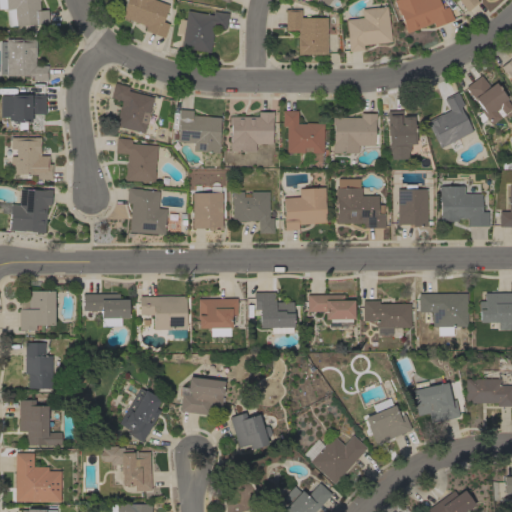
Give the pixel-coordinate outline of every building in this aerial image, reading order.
[(7,26),(5,8),(0,8),(0,0),(38,0),(39,10),(46,9),(48,23),(28,25),(28,24),(15,26),(15,25),(7,26)] [(119,16),(124,0),(154,0),(168,5),(162,21),(168,24),(163,37),(144,30),(145,26),(119,16)] [(311,0),(323,8),(328,0),(311,0)] [(438,0),(441,8),(447,6),(447,8),(448,8),(451,15),(453,19),(433,27),(432,22),(405,33),(392,0),(438,0)] [(476,0),(478,2),(466,11),(463,7),(457,0),(476,0)] [(326,17),(326,54),(296,54),(296,36),(297,36),(297,30),(285,30),(284,9),(300,9),(301,3),(315,8),(313,16),(300,12),(300,17),(326,17)] [(386,6),(387,16),(390,41),(362,45),(362,49),(347,51),(347,46),(346,37),(347,37),(345,20),(346,19),(361,17),(360,9),(386,6)] [(174,34),(177,18),(184,19),(186,10),(212,15),(212,11),(227,14),(225,28),(213,26),(211,35),(212,35),(209,52),(179,47),(180,41),(181,35),(174,34)] [(0,73),(0,42),(5,42),(5,39),(29,39),(29,38),(35,38),(35,56),(34,56),(34,65),(47,65),(46,81),(41,80),(31,80),(32,76),(27,76),(5,75),(5,73),(0,73)] [(511,79),(510,77),(509,78),(503,70),(503,71),(499,67),(511,57),(511,58),(511,79)] [(478,122),(473,116),(480,111),(479,111),(481,109),(468,92),(464,87),(479,76),(480,75),(488,86),(492,83),(511,108),(503,114),(499,108),(495,110),(500,117),(490,125),(485,117),(478,122)] [(143,133),(114,125),(118,109),(119,109),(121,100),(109,97),(113,83),(128,87),(127,90),(152,97),(151,103),(150,103),(143,133)] [(439,147),(425,121),(441,113),(441,114),(449,110),(443,99),(456,92),(459,97),(463,105),(459,107),(471,131),(439,147)] [(24,128),(16,128),(17,121),(10,121),(10,120),(6,120),(6,116),(0,116),(0,95),(10,95),(10,94),(38,95),(38,94),(44,94),(44,114),(30,114),(29,121),(24,121),(24,128)] [(219,117),(218,137),(217,152),(192,150),(192,142),(176,141),(178,120),(177,120),(178,109),(191,110),(191,115),(219,117)] [(319,162),(301,162),(301,152),(285,152),(285,126),(281,126),(281,116),(281,110),(296,111),(296,123),(305,123),(322,123),(322,128),(322,153),(319,152),(319,162)] [(411,116),(411,124),(414,124),(414,131),(414,143),(409,143),(409,151),(388,151),(388,144),(387,129),(386,116),(386,110),(405,110),(406,116),(411,116)] [(257,116),(257,111),(272,111),(272,116),(272,125),(271,125),(271,143),(254,143),(254,151),(229,151),(229,116),(257,116)] [(360,117),(360,112),(375,112),(375,118),(374,127),(373,127),(373,133),(376,133),(376,143),(373,143),(373,145),(357,145),(357,153),(331,152),(331,117),(360,117)] [(33,137),(39,137),(39,153),(38,153),(38,164),(51,164),(51,179),(45,179),(45,178),(36,178),(36,174),(9,174),(9,157),(4,157),(4,147),(7,147),(7,142),(10,142),(10,137),(33,137)] [(153,182),(129,180),(123,180),(125,163),(126,163),(126,153),(114,152),(115,137),(120,138),(130,139),(130,143),(156,145),(153,182)] [(480,193),(480,210),(481,210),(481,211),(487,211),(487,220),(487,226),(467,225),(467,218),(456,218),(456,221),(438,220),(438,185),(463,186),(463,193),(480,193)] [(511,185),(511,226),(497,226),(497,221),(498,221),(498,211),(508,211),(508,185),(511,185)] [(209,186),(218,186),(218,192),(221,192),(221,224),(221,230),(206,230),(206,228),(191,228),(190,223),(191,223),(191,193),(209,192),(209,186)] [(128,231),(130,203),(125,202),(126,187),(131,188),(140,189),(157,191),(157,192),(158,192),(157,208),(165,209),(163,234),(128,231)] [(298,196),(298,189),(324,187),(324,193),(323,193),(325,222),(297,224),(297,229),(283,230),(282,215),(283,215),(282,197),(298,196)] [(360,187),(360,195),(377,195),(377,213),(383,213),(383,222),(384,222),(384,227),(363,227),(363,222),(334,222),(334,187),(360,187)] [(0,212),(0,202),(10,203),(10,204),(18,205),(19,188),(29,189),(29,188),(46,189),(51,189),(50,204),(45,204),(43,232),(34,232),(34,231),(23,230),(23,231),(8,230),(9,213),(0,212)] [(426,222),(426,226),(411,226),(411,224),(396,224),(396,219),(396,188),(425,188),(426,222)] [(242,191),(242,192),(249,192),(249,191),(267,191),(267,217),(272,217),(272,233),(257,233),(257,220),(248,220),(248,221),(230,221),(230,216),(231,216),(231,191),(242,191)] [(52,324),(34,324),(34,330),(17,330),(17,309),(19,309),(19,300),(27,300),(27,291),(53,291),(52,324)] [(290,332),(269,332),(269,327),(258,327),(258,309),(253,309),(253,292),(273,292),(274,302),(292,301),(292,327),(290,327),(290,332)] [(511,292),(511,320),(509,320),(509,329),(497,329),(497,321),(478,322),(477,301),(483,300),(483,293),(511,292)] [(118,293),(118,295),(120,295),(120,299),(127,299),(127,317),(120,317),(120,326),(100,326),(100,318),(99,318),(99,310),(82,310),(82,293),(118,293)] [(449,326),(431,326),(431,311),(417,312),(417,293),(466,293),(466,326),(458,326),(449,326)] [(350,327),(326,327),(326,319),(323,319),(323,311),(306,311),(306,295),(343,294),(343,300),(352,300),(352,318),(350,318),(350,327)] [(183,339),(170,339),(170,335),(164,335),(164,329),(152,329),(152,314),(138,314),(138,296),(184,296),(185,329),(183,329),(183,339)] [(235,298),(236,314),(230,314),(230,327),(229,327),(229,335),(209,335),(209,328),(197,328),(196,299),(235,298)] [(390,327),(390,334),(375,334),(375,327),(374,327),(374,320),(361,321),(361,300),(378,300),(378,303),(409,303),(409,327),(390,327)] [(24,342),(43,342),(43,355),(51,355),(51,388),(27,387),(27,373),(24,373),(24,342)] [(481,368),(496,369),(496,379),(499,379),(499,385),(511,385),(511,405),(495,405),(495,402),(464,402),(464,378),(481,379),(481,368)] [(223,381),(220,406),(208,404),(207,414),(178,411),(180,394),(179,394),(180,387),(186,387),(188,376),(223,381)] [(458,416),(430,422),(427,412),(416,415),(415,410),(414,410),(413,406),(414,405),(411,390),(445,382),(449,400),(454,399),(458,416)] [(143,390),(144,390),(159,399),(154,407),(159,410),(140,441),(127,433),(129,430),(117,423),(138,387),(143,390)] [(370,405),(388,397),(391,405),(393,404),(398,416),(403,414),(410,429),(374,444),(363,417),(373,413),(370,405)] [(46,432),(60,432),(60,445),(44,445),(44,444),(25,444),(25,431),(17,431),(17,399),(33,399),(33,405),(46,405),(46,432)] [(261,427),(266,425),(268,427),(270,433),(269,436),(264,437),(266,443),(250,449),(248,443),(237,446),(228,417),(243,412),(245,418),(257,414),(261,427)] [(301,453),(314,438),(322,445),(331,435),(342,445),(352,435),(365,447),(332,483),(308,461),(309,460),(301,453)] [(111,483),(110,464),(109,464),(109,461),(102,461),(98,458),(98,453),(100,451),(100,446),(116,446),(116,447),(123,447),(123,449),(131,449),(131,450),(136,450),(136,452),(148,451),(150,490),(133,491),(133,485),(120,485),(120,483),(111,483)] [(14,452),(32,452),(32,466),(47,466),(47,471),(59,471),(59,501),(14,501),(14,452)] [(511,476),(511,492),(503,492),(503,476),(511,476)] [(281,498),(286,493),(285,493),(292,485),(299,491),(300,490),(306,495),(318,482),(330,493),(313,511),(282,511),(281,511),(287,504),(281,498)] [(465,511),(423,511),(452,490),(455,494),(463,489),(473,504),(465,511)] [(115,511),(109,511),(109,504),(115,504),(115,503),(127,503),(127,504),(150,504),(150,511),(115,511)]
